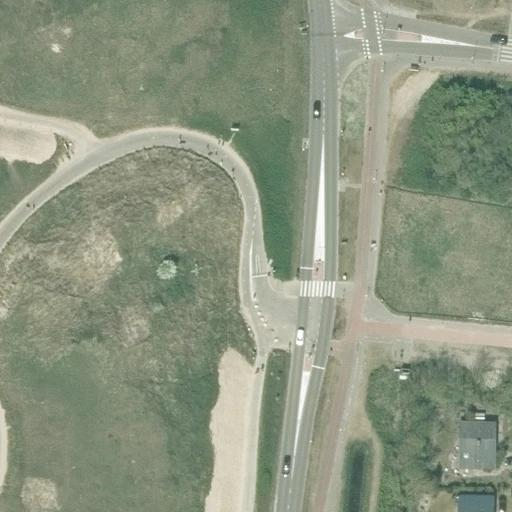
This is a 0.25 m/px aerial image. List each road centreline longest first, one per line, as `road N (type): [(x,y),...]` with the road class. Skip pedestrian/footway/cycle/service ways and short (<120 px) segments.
road 1 (tertiary): [(320,227),(321,53)]
road 2 (tertiary): [(302,393),(320,348),(328,264),(320,227)]
road 3 (tertiary): [(320,227),(297,346),(302,393)]
road 4 (unclassified): [(446,42),(401,24),(319,19)]
road 5 (unclassified): [(321,53),(446,42)]
